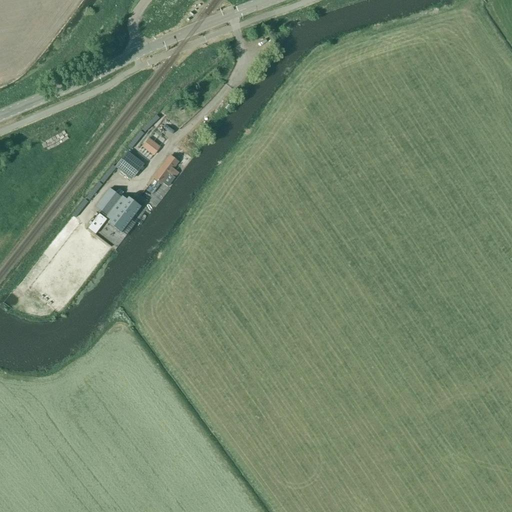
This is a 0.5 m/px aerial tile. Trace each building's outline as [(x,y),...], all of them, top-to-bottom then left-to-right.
[(148,138),(142,145),(142,146),(153,155),(160,147),(148,138)] [(183,165),(195,149),(190,145),(178,162),(183,165)] [(173,151),(179,157),(184,152),(178,146),(173,151)] [(143,162),(130,152),(116,169),(126,178),(135,167),(137,170),(143,162)] [(173,176),(177,172),(172,168),(177,161),(170,156),(153,178),(160,183),(169,173),(173,176)] [(121,198),(109,188),(94,207),(107,216),(121,198)]
